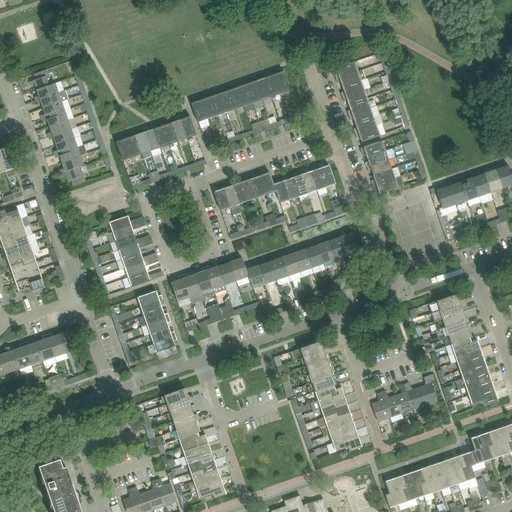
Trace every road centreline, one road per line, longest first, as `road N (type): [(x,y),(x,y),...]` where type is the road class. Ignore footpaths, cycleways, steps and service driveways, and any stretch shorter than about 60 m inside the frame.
road 1 (residential): [(191,185),(215,254),(171,269),(147,198),(163,193)]
road 2 (residential): [(80,299),(18,118)]
road 3 (residential): [(397,292),(333,134)]
road 4 (residential): [(191,185),(333,134)]
road 5 (residential): [(200,360),(338,313)]
road 6 (residential): [(200,360),(223,422),(276,403)]
road 7 (residential): [(412,356),(358,375),(338,313)]
